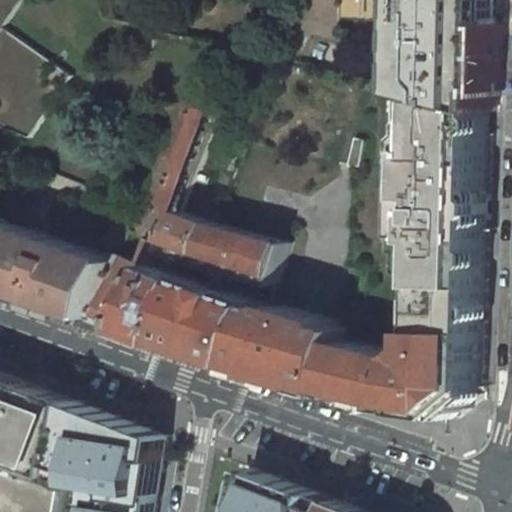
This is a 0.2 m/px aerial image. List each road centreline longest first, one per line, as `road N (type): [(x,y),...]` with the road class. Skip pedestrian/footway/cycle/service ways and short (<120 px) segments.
road 1 (secondary): [(212,390),(500,481)]
road 2 (secondary): [(0,310),(212,390)]
road 3 (residential): [(212,390),(187,511)]
